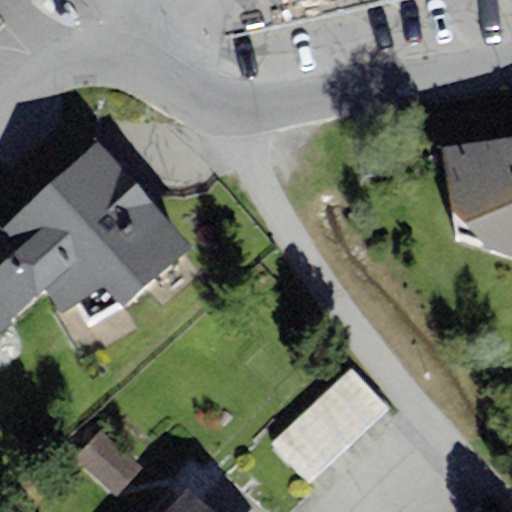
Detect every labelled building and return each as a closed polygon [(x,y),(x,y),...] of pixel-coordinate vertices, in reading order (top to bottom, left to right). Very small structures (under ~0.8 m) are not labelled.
[(511,138),(445,148),(458,243),(511,258),(511,138)] [(193,247),(99,143),(3,228),(16,249),(0,266),(0,308),(10,320),(44,288),(64,313),(106,286),(125,307),(193,247)] [(0,333),(12,322),(10,320),(0,308),(0,333)] [(392,409),(354,369),(274,445),(313,485),(392,409)] [(143,469),(102,431),(76,459),(117,497),(143,469)] [(164,511),(212,511),(185,488),(164,511)]
